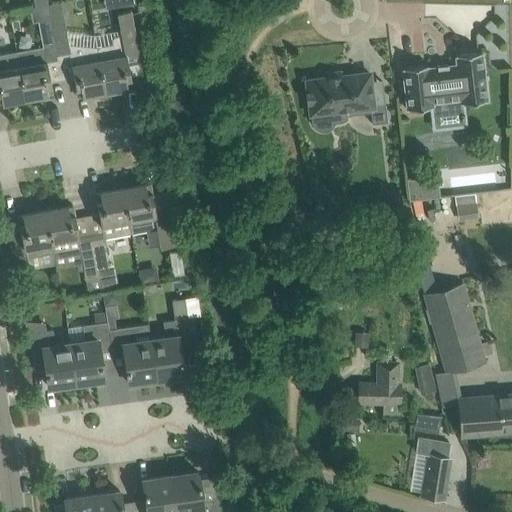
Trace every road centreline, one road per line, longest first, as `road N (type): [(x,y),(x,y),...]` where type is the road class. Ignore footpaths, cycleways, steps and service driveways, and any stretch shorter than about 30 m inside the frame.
road 1 (residential): [(1,440),(224,425)]
road 2 (residential): [(0,156),(150,130)]
